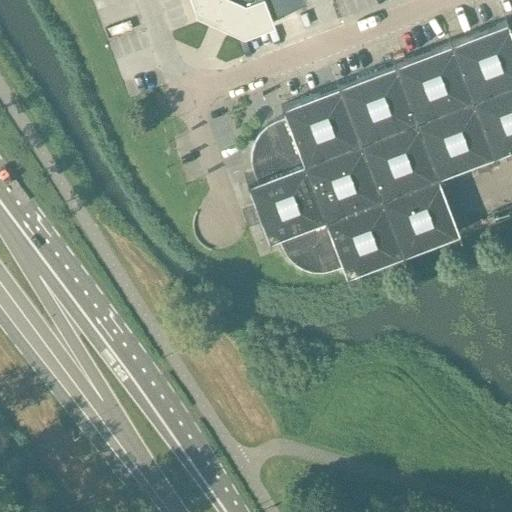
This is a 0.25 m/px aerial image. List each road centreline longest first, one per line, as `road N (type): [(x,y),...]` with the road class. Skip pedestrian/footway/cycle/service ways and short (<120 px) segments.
road 1 (secondary): [(235,511),(0,178)]
road 2 (unclassified): [(162,106),(446,0)]
road 3 (secondary): [(0,310),(155,511)]
